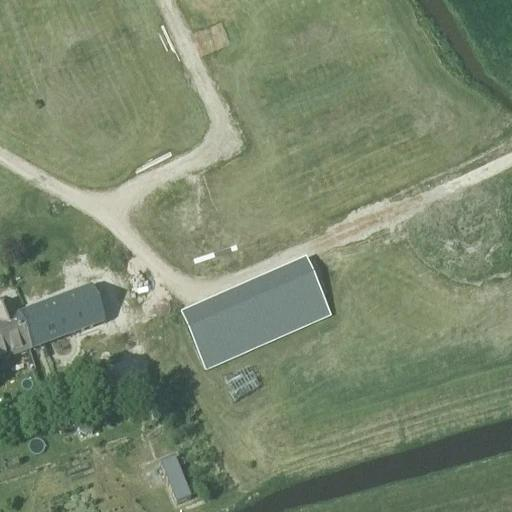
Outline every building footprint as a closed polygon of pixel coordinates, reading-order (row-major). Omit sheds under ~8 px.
[(332,7),(260,35),(272,67),(344,39),(332,7)] [(89,290),(17,317),(31,353),(103,326),(89,290)] [(0,364),(31,353),(17,317),(12,304),(0,308),(0,364)] [(74,421),(79,435),(86,437),(92,435),(95,429),(90,415),(84,412),(77,414),(74,421)] [(174,459),(159,465),(176,506),(191,500),(174,459)]
